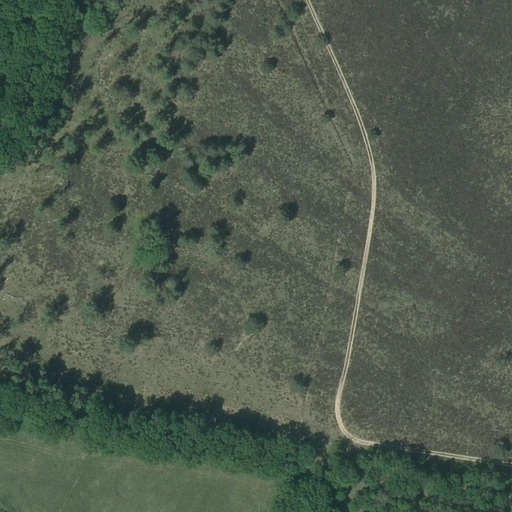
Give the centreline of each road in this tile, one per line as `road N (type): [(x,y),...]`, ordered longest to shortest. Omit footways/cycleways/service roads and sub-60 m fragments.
road 1 (track): [(306,0),(356,112),(374,192),(336,402),(342,432),(356,442),(511,465)]
road 2 (track): [(0,133),(32,67),(47,0)]
